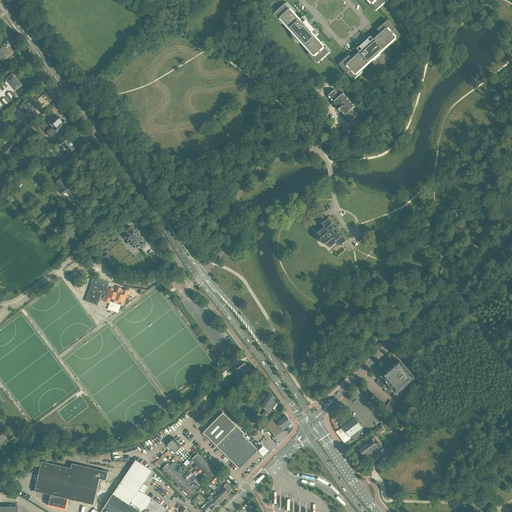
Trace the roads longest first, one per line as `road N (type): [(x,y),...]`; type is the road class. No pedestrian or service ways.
road 1 (tertiary): [(313,421),(511,235)]
road 2 (primary): [(155,208),(0,5)]
road 3 (unclassified): [(190,284),(124,278),(80,255),(0,303)]
road 4 (primary): [(198,278),(306,429)]
road 5 (primary): [(313,421),(204,273)]
road 6 (unclassified): [(190,284),(285,404)]
